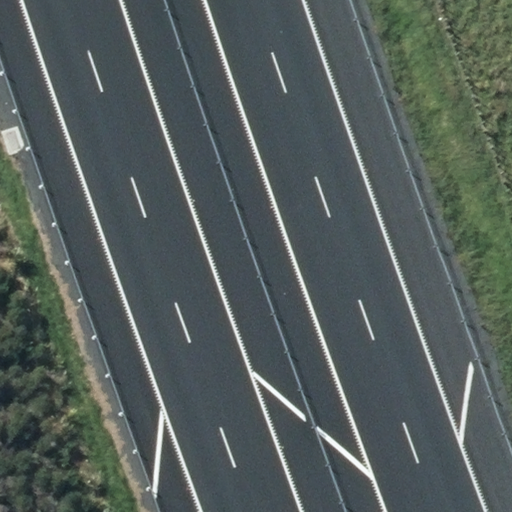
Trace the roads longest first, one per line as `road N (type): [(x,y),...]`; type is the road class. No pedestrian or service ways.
road 1 (motorway): [(283,0),(369,266),(464,511)]
road 2 (motorway): [(268,511),(225,405),(102,0)]
